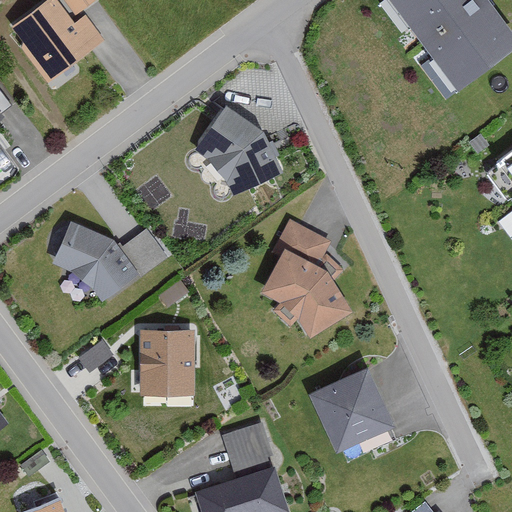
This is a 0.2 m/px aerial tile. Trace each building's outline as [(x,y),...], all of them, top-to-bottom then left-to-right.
[(64,0),(78,18),(101,0),(64,0)] [(511,55),(511,31),(488,0),(390,0),(461,94),(511,55)] [(106,46),(86,19),(75,26),(62,7),(54,12),(49,4),(13,29),(25,47),(22,49),(48,86),(106,46)] [(212,166),(229,186),(237,201),(285,173),(266,137),(225,111),(192,153),(212,166)] [(511,153),(499,163),(511,180),(511,153)] [(272,255),(282,260),(258,298),(279,309),(297,328),(306,342),(352,310),(330,276),(317,269),(330,244),(289,223),(272,255)] [(73,273),(93,291),(103,304),(164,260),(145,235),(120,250),(115,244),(70,224),(52,264),(73,273)] [(185,296),(177,286),(159,299),(167,309),(185,296)] [(192,396),(193,333),(141,333),(141,396),(192,396)] [(110,357),(101,345),(79,361),(88,373),(110,357)] [(396,428),(369,369),(309,396),(335,455),(396,428)] [(272,458),(263,425),(222,437),(232,470),(272,458)] [(285,511),(274,472),(198,494),(203,511),(285,511)] [(63,511),(60,502),(32,511),(63,511)]
